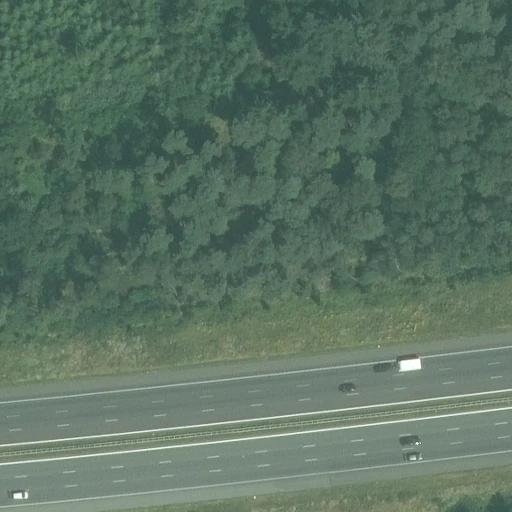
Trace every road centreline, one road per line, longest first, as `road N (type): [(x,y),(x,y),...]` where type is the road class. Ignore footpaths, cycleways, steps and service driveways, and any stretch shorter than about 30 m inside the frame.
road 1 (motorway): [(511,367),(0,424)]
road 2 (motorway): [(0,485),(511,429)]
